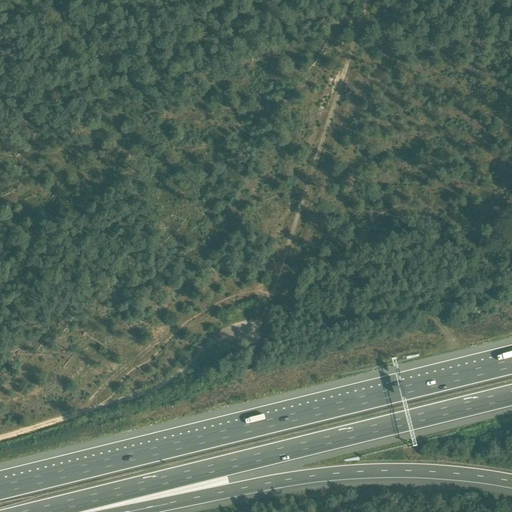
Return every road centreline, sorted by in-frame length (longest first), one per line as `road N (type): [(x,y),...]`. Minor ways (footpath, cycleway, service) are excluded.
road 1 (motorway): [(511,364),(0,489)]
road 2 (motorway): [(43,511),(511,395)]
road 3 (motorway): [(133,511),(316,476),(408,472),(511,483)]
road 4 (track): [(271,292),(366,0)]
road 5 (track): [(256,341),(405,307),(429,312),(445,331)]
road 6 (track): [(202,511),(260,328)]
road 7 (track): [(140,393),(172,378),(213,338),(260,328)]
